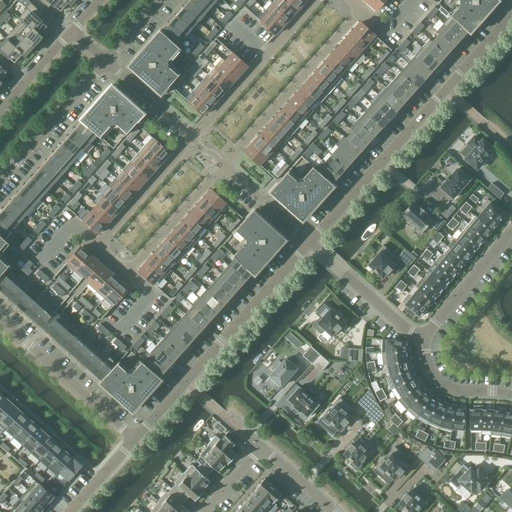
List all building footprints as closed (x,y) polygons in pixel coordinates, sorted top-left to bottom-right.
[(71,4),(72,4),(67,0),(38,0),(48,8),(49,8),(46,5),(50,1),(61,11),(69,2),(71,4)] [(199,22),(206,14),(191,0),(183,8),(199,22)] [(190,0),(191,0),(206,14),(213,6),(206,0),(190,0)] [(238,0),(235,4),(239,8),(243,3),(239,0),(238,0)] [(290,18),(297,10),(286,0),(273,0),(272,2),(290,18)] [(286,0),(297,10),(304,2),(302,0),(286,0)] [(370,0),(368,2),(377,10),(385,0),(370,0)] [(459,0),(460,5),(458,7),(458,6),(451,15),(449,13),(449,14),(471,33),(492,8),(490,6),(489,1),(493,1),(493,0),(491,0),(489,0),(459,0)] [(22,19),(21,19),(41,37),(42,37),(40,35),(47,26),(36,16),(40,12),(43,14),(30,2),(26,7),(31,12),(23,20),(22,19)] [(283,26),(290,18),(272,2),(265,10),(283,26)] [(435,6),(430,11),(435,15),(439,10),(435,6)] [(192,30),(199,22),(183,8),(176,16),(192,30)] [(258,19),(275,34),(283,26),(265,10),(258,19)] [(224,16),(229,19),(233,14),(229,11),(224,16)] [(426,16),(430,20),(435,15),(430,11),(426,16)] [(1,18),(5,21),(10,15),(6,12),(1,18)] [(470,33),(471,33),(449,14),(450,15),(444,23),(461,39),(468,31),(470,33)] [(176,16),(169,24),(185,38),(192,30),(176,16)] [(224,24),(229,19),(224,16),(220,21),(224,24)] [(34,46),(41,37),(21,19),(13,28),(34,46)] [(361,22),(353,31),(371,46),(378,38),(375,35),(361,22)] [(420,22),(416,27),(420,31),(425,26),(420,22)] [(461,39),(444,23),(436,31),(454,47),(461,39)] [(160,30),(181,49),(182,49),(178,46),(185,38),(169,24),(162,32),(160,30)] [(210,32),(214,36),(219,31),(214,27),(210,32)] [(412,32),(416,36),(420,31),(416,27),(412,32)] [(13,28),(5,37),(26,55),(34,46),(13,28)] [(181,50),(181,49),(160,30),(136,57),(138,60),(139,65),(135,65),(139,65),(139,70),(137,73),(161,95),(181,73),(180,73),(179,74),(170,67),(169,66),(168,61),(170,59),(180,48),(181,50)] [(346,39),(364,54),(360,51),(367,43),(371,47),(371,46),(353,31),(346,39)] [(429,39),(447,55),(454,47),(436,31),(440,34),(433,42),(429,39)] [(210,40),(214,36),(210,32),(206,37),(210,40)] [(0,56),(4,53),(15,63),(23,54),(25,56),(26,55),(5,37),(5,38),(7,39),(0,46),(0,57),(2,60),(3,59),(0,56)] [(346,39),(339,47),(357,63),(364,54),(346,39)] [(406,39),(402,43),(406,47),(410,42),(406,39)] [(440,63),(447,55),(429,39),(422,47),(440,63)] [(209,47),(212,50),(217,44),(214,41),(209,47)] [(196,48),(200,52),(204,47),(200,43),(196,48)] [(397,48),(401,52),(406,47),(402,43),(397,48)] [(212,50),(209,47),(203,53),(207,56),(212,50)] [(339,47),(332,55),(349,71),(357,63),(339,47)] [(433,71),(440,63),(422,47),(415,55),(433,71)] [(195,57),(200,52),(196,48),(191,53),(195,57)] [(381,55),(384,58),(389,53),(386,50),(381,55)] [(222,58),(240,74),(247,66),(233,53),(226,62),(222,58)] [(332,55),(325,63),(342,79),(342,78),(339,75),(345,68),(349,71),(332,55)] [(384,58),(381,55),(376,61),(379,64),(384,58)] [(391,63),(396,58),(392,55),(387,60),(391,63)] [(415,55),(408,63),(425,79),(433,71),(415,55)] [(194,63),(198,66),(203,60),(199,57),(194,63)] [(222,58),(215,67),(232,82),(240,74),(222,58)] [(198,66),(194,63),(189,69),(192,72),(198,66)] [(317,71),(335,87),(342,79),(325,63),(317,71)] [(384,63),(380,68),(384,71),(389,66),(384,63)] [(418,87),(425,79),(408,63),(400,71),(418,87)] [(366,71),(370,74),(375,69),(372,66),(366,71)] [(215,67),(208,75),(225,90),(232,82),(215,67)] [(376,72),(380,76),(384,71),(380,68),(376,72)] [(317,71),(310,79),(328,95),(335,87),(317,71)] [(370,74),(366,71),(361,77),(365,80),(370,74)] [(400,71),(393,79),(411,95),(418,87),(400,71)] [(180,79),(183,82),(188,76),(185,73),(180,79)] [(200,83),(218,98),(225,90),(208,75),(200,83)] [(183,82),(180,79),(175,85),(178,88),(183,82)] [(310,79),(303,87),(321,103),(328,95),(310,79)] [(370,79),(366,84),(370,87),(374,83),(370,79)] [(404,103),(411,95),(393,79),(386,87),(404,103)] [(352,88),(355,91),(361,85),(357,82),(352,88)] [(211,106),(218,98),(200,83),(193,91),(211,106)] [(361,89),(366,92),(370,87),(366,84),(361,89)] [(303,87),(296,95),(310,108),(317,100),(320,103),(321,103),(303,87)] [(386,87),(379,95),(397,111),(404,103),(386,87)] [(355,91),(352,88),(347,93),(350,96),(355,91)] [(105,92),(80,119),(102,138),(101,137),(109,127),(110,125),(116,125),(117,127),(125,134),(124,136),(145,113),(120,91),(118,94),(113,94),(113,90),(112,90),(112,94),(107,94),(105,92)] [(203,115),(204,114),(211,106),(193,91),(197,94),(189,102),(203,115)] [(303,116),(310,108),(296,95),(289,103),(306,119),(303,116)] [(356,95),(351,100),(356,104),(360,99),(356,95)] [(390,119),(397,111),(379,95),(372,104),(390,119)] [(338,104),(341,107),(346,101),(343,98),(338,104)] [(347,105),(351,108),(356,104),(351,100),(347,105)] [(289,103),(281,111),(299,127),(306,119),(289,103)] [(341,107),(338,104),(333,110),(336,113),(341,107)] [(390,119),(372,104),(365,112),(382,127),(390,119)] [(292,135),(299,127),(281,111),(274,120),(292,135)] [(337,116),(341,120),(345,115),(341,111),(337,116)] [(375,135),(382,127),(365,112),(357,120),(375,135)] [(323,120),(327,123),(332,117),(329,114),(323,120)] [(333,121),(337,125),(341,120),(337,116),(333,121)] [(102,138),(80,119),(82,121),(76,129),(91,143),(98,135),(102,138)] [(292,135),(274,120),(267,128),(281,140),(288,132),(292,135)] [(327,123),(323,120),(318,126),(322,129),(327,123)] [(357,120),(350,128),(368,143),(375,135),(357,120)] [(143,129),(147,125),(143,121),(139,125),(143,129)] [(327,127),(323,132),(327,136),(331,131),(327,127)] [(131,134),(134,137),(140,131),(136,128),(131,134)] [(274,148),(281,140),(267,128),(260,136),(274,148)] [(361,152),(368,143),(350,128),(354,131),(347,139),(343,136),(361,152)] [(76,129),(68,137),(84,151),(91,143),(76,129)] [(309,136),(312,139),(318,133),(314,130),(309,136)] [(318,137),(322,141),(327,136),(323,132),(318,137)] [(134,137),(131,134),(126,139),(129,142),(134,137)] [(260,136),(253,144),(267,156),(274,148),(260,136)] [(312,139),(309,136),(304,142),(307,145),(312,139)] [(343,136),(336,144),(354,160),(361,152),(343,136)] [(474,136),(468,144),(474,149),(466,158),(477,168),(494,149),(483,140),(481,142),(474,136)] [(68,137),(61,145),(77,159),(84,151),(68,137)] [(151,137),(144,145),(162,161),(170,153),(151,137)] [(313,143),(308,148),(312,152),(317,147),(313,143)] [(117,150),(120,153),(125,147),(122,144),(117,150)] [(259,165),(267,156),(253,144),(245,152),(259,165)] [(346,168),(354,160),(336,144),(339,147),(332,155),(346,168)] [(69,167),(77,159),(61,145),(54,153),(69,167)] [(144,145),(137,153),(155,169),(162,161),(144,145)] [(295,152),(298,155),(303,149),(300,146),(295,152)] [(111,152),(107,148),(102,153),(106,157),(111,152)] [(304,153),(308,157),(312,152),(308,148),(304,153)] [(120,153),(117,150),(112,156),(115,159),(120,153)] [(298,155),(295,152),(290,158),(293,161),(298,155)] [(54,153),(47,161),(62,175),(69,167),(54,153)] [(102,162),(106,157),(102,153),(98,158),(102,162)] [(137,153),(130,162),(148,177),(155,169),(137,153)] [(322,160),(321,160),(339,176),(346,168),(332,155),(325,163),(322,160)] [(102,166),(106,169),(111,163),(108,160),(102,166)] [(332,184),(339,176),(321,160),(315,168),(313,166),(313,167),(332,184)] [(55,183),(62,175),(47,161),(40,169),(55,183)] [(141,185),(148,177),(130,162),(123,170),(141,185)] [(280,168),(284,171),(289,165),(285,163),(280,168)] [(96,168),(92,164),(88,169),(92,173),(96,168)] [(106,169),(102,166),(97,172),(101,175),(106,169)] [(313,167),(303,178),(305,179),(303,181),(298,181),(297,180),(297,179),(288,172),(290,171),(289,170),(270,192),(294,214),(297,211),(302,211),(302,215),(303,215),(303,211),(308,211),(310,213),(325,196),(323,194),(332,184),(313,167)] [(275,174),(279,177),(284,171),(280,168),(275,174)] [(40,169),(32,177),(48,191),(55,183),(40,169)] [(88,178),(92,173),(88,169),(84,174),(88,178)] [(453,198),(469,180),(457,169),(451,176),(450,175),(447,180),(441,187),(453,198)] [(123,170),(116,178),(133,193),(141,185),(123,170)] [(88,182),(91,185),(97,179),(93,176),(88,182)] [(32,177),(25,185),(41,199),(48,191),(32,177)] [(126,201),(133,193),(116,178),(109,186),(126,201)] [(82,184),(78,181),(74,185),(78,189),(82,184)] [(91,185),(88,182),(83,188),(86,191),(91,185)] [(499,199),(504,193),(492,183),(487,188),(499,199)] [(34,207),(41,199),(25,185),(18,194),(34,207)] [(73,194),(78,189),(74,185),(69,190),(73,194)] [(119,210),(126,201),(109,186),(101,194),(119,210)] [(211,190),(204,198),(218,211),(226,203),(211,190)] [(74,198),(77,201),(82,195),(79,192),(74,198)] [(71,197),(67,193),(62,198),(66,202),(71,197)] [(11,202),(26,215),(34,207),(18,194),(11,202)] [(112,218),(119,210),(101,194),(105,197),(98,205),(112,218)] [(479,199),(472,194),(469,198),(475,203),(479,199)] [(72,207),(77,201),(74,198),(69,204),(72,207)] [(204,198),(197,207),(211,219),(218,211),(204,198)] [(484,210),(498,222),(505,214),(487,199),(480,207),(484,211),(484,210)] [(11,202),(4,210),(19,223),(26,215),(11,202)] [(419,207),(413,202),(401,214),(421,233),(430,223),(437,230),(446,221),(437,214),(432,219),(427,214),(427,213),(420,206),(419,207)] [(466,202),(460,210),(466,215),(472,207),(466,202)] [(61,208),(56,205),(52,210),(56,213),(61,208)] [(91,213),(105,226),(112,218),(98,205),(91,213)] [(204,227),(211,219),(197,207),(190,215),(204,227)] [(19,223),(4,210),(0,213),(0,220),(12,231),(19,223)] [(52,218),(56,213),(52,210),(48,214),(52,218)] [(80,218),(83,222),(97,234),(105,226),(91,213),(87,210),(80,218)] [(244,247),(235,257),(234,255),(234,256),(253,273),(262,262),(264,264),(279,248),(277,245),(276,240),(280,240),(280,239),(276,239),(276,234),(278,232),(254,210),(233,233),(234,233),(235,232),(243,239),(244,239),(245,240),(245,246),(244,248),(244,247)] [(484,211),(478,218),(477,218),(492,230),(498,222),(484,210),(484,211)] [(190,215),(182,223),(200,238),(197,235),(204,227),(190,215)] [(475,216),(469,224),(485,238),(492,230),(477,218),(478,218),(475,216)] [(232,223),(235,226),(240,220),(237,217),(232,223)] [(453,218),(447,225),(453,230),(459,223),(453,218)] [(0,235),(9,243),(5,239),(12,231),(0,220),(0,235)] [(46,225),(42,221),(38,226),(42,229),(46,225)] [(182,223),(175,231),(193,246),(200,238),(182,223)] [(227,229),(230,232),(235,226),(232,223),(227,229)] [(485,238),(469,224),(462,232),(464,234),(465,234),(479,246),(485,238)] [(38,234),(42,229),(38,226),(33,231),(38,234)] [(186,254),(193,246),(175,231),(168,239),(186,254)] [(443,236),(437,231),(431,239),(437,244),(443,236)] [(217,239),(221,242),(226,236),(222,233),(217,239)] [(464,234),(458,241),(472,253),(479,246),(465,234),(464,234)] [(0,249),(7,242),(9,243),(0,235),(0,275),(10,264),(8,266),(0,258),(0,249)] [(32,241),(28,237),(23,242),(27,245),(32,241)] [(179,263),(186,254),(168,239),(161,247),(179,263)] [(212,245),(215,248),(221,242),(217,239),(212,245)] [(451,249),(466,261),(472,253),(458,241),(452,249),(451,249)] [(23,250),(27,245),(23,242),(19,247),(23,250)] [(388,274),(392,269),(391,268),(395,263),(392,261),(396,257),(383,245),(376,252),(378,254),(373,259),(374,259),(369,265),(374,270),(374,271),(377,273),(383,278),(387,273),(388,274)] [(65,265),(74,272),(89,254),(81,247),(65,265)] [(178,263),(179,263),(161,247),(154,255),(171,271),(172,270),(168,267),(175,260),(178,263)] [(449,247),(443,255),(459,269),(466,261),(451,249),(452,249),(449,247)] [(215,253),(219,257),(223,252),(219,248),(215,253)] [(203,255),(206,258),(211,252),(208,249),(203,255)] [(397,258),(408,267),(415,258),(405,249),(397,258)] [(415,249),(411,254),(415,257),(419,252),(415,249)] [(427,249),(420,257),(426,262),(433,254),(427,249)] [(215,262),(219,257),(215,253),(210,258),(215,262)] [(98,262),(89,254),(74,272),(82,279),(98,262)] [(434,262),(438,265),(453,277),(459,269),(443,255),(441,254),(434,262)] [(25,264),(28,260),(23,255),(20,259),(25,264)] [(154,255),(146,263),(164,279),(171,271),(154,255)] [(198,261),(201,264),(206,258),(203,255),(198,261)] [(246,281),(253,273),(234,256),(233,256),(237,259),(230,267),(246,281)] [(28,260),(25,264),(29,268),(33,264),(28,260)] [(157,287),(164,279),(146,263),(139,271),(157,287)] [(0,289),(1,290),(15,275),(7,268),(10,265),(10,264),(0,275),(0,289)] [(205,264),(201,269),(205,273),(209,268),(205,264)] [(407,272),(413,277),(420,270),(414,265),(407,272)] [(432,273),(446,285),(453,277),(438,265),(432,273)] [(188,271),(192,274),(197,269),(194,266),(188,271)] [(88,284),(96,292),(112,274),(103,267),(88,284)] [(238,289),(246,281),(230,267),(223,275),(238,289)] [(205,273),(201,269),(196,274),(200,278),(205,273)] [(41,278),(44,274),(40,270),(36,274),(41,278)] [(183,277),(187,280),(192,274),(188,271),(183,277)] [(430,271),(423,278),(423,279),(440,293),(446,285),(432,273),(430,271)] [(49,278),(44,274),(41,278),(46,282),(49,278)] [(96,292),(104,299),(120,281),(112,274),(96,292)] [(1,290),(9,298),(23,283),(15,275),(1,290)] [(231,297),(238,289),(223,275),(216,283),(231,297)] [(62,285),(65,282),(59,277),(56,280),(62,285)] [(423,279),(423,278),(422,277),(415,285),(433,301),(440,293),(423,279)] [(401,280),(394,288),(400,293),(407,285),(401,280)] [(120,281),(104,299),(107,296),(115,303),(128,289),(120,281)] [(190,281),(186,285),(190,289),(195,284),(190,281)] [(67,291),(70,287),(65,282),(62,285),(67,291)] [(174,287),(178,290),(183,285),(179,282),(174,287)] [(31,290),(23,283),(9,298),(17,305),(31,290)] [(209,291),(224,305),(231,297),(216,283),(209,291)] [(57,293),(61,288),(56,284),(52,288),(57,293)] [(190,289),(186,285),(182,290),(186,294),(190,289)] [(415,285),(408,293),(427,308),(433,301),(415,285)] [(169,293),(172,296),(178,290),(174,287),(169,293)] [(65,293),(61,288),(57,293),(62,297),(65,293)] [(17,305),(25,312),(39,297),(31,290),(17,305)] [(217,313),(224,305),(209,291),(202,299),(217,313)] [(175,298),(179,302),(183,297),(179,293),(175,298)] [(420,317),(427,308),(408,293),(402,301),(407,306),(404,310),(412,316),(415,312),(420,317)] [(25,312),(33,319),(47,304),(39,297),(25,312)] [(84,305),(87,302),(81,297),(78,300),(84,305)] [(210,321),(217,313),(202,299),(194,307),(210,321)] [(76,302),(73,307),(78,311),(81,307),(76,302)] [(90,310),(93,307),(87,302),(84,305),(90,310)] [(55,311),(47,304),(33,319),(41,327),(55,311)] [(169,305),(164,310),(169,313),(173,309),(169,305)] [(194,307),(187,315),(203,329),(210,321),(194,307)] [(98,318),(101,314),(95,309),(92,312),(98,318)] [(320,320),(319,318),(312,326),(321,334),(324,330),(332,336),(336,331),(337,332),(341,327),(340,326),(344,322),(339,317),(340,317),(337,314),(336,315),(330,309),(325,315),(320,320)] [(86,318),(89,314),(84,310),(81,314),(86,318)] [(169,313),(164,310),(160,315),(164,318),(169,313)] [(94,318),(89,314),(86,318),(91,323),(94,318)] [(45,330),(54,338),(67,322),(59,315),(45,330)] [(196,337),(203,329),(187,315),(180,323),(196,337)] [(155,321),(150,326),(154,329),(159,325),(155,321)] [(54,338),(62,345),(75,329),(67,322),(54,338)] [(188,345),(196,337),(180,323),(173,331),(188,345)] [(102,333),(106,328),(101,324),(97,328),(102,333)] [(154,329),(150,326),(146,331),(150,334),(154,329)] [(110,333),(106,328),(102,333),(107,337),(110,333)] [(62,345),(70,352),(84,337),(75,329),(62,345)] [(181,353),(188,345),(173,331),(166,339),(181,353)] [(70,352),(78,359),(92,344),(84,337),(70,352)] [(140,337),(136,342),(140,346),(144,341),(140,337)] [(118,347),(122,343),(117,338),(113,343),(118,347)] [(174,361),(181,353),(166,339),(159,347),(174,361)] [(382,339),(381,352),(406,352),(409,352),(409,347),(406,347),(407,342),(382,339)] [(140,346),(136,342),(132,347),(136,350),(140,346)] [(127,347),(122,343),(118,347),(123,351),(127,347)] [(78,359),(86,366),(100,351),(92,344),(78,359)] [(167,369),(174,361),(159,347),(151,356),(167,369)] [(320,355),(311,347),(303,356),(312,364),(320,355)] [(362,349),(349,348),(348,361),(361,362),(362,349)] [(86,366),(94,374),(108,358),(100,351),(86,366)] [(407,361),(410,361),(410,356),(407,356),(406,352),(381,352),(383,366),(387,365),(387,364),(407,361)] [(312,364),(321,372),(329,363),(320,355),(312,364)] [(160,377),(167,369),(151,356),(144,363),(141,360),(140,360),(162,379),(160,377)] [(100,383),(119,361),(116,365),(108,358),(94,374),(102,380),(100,383)] [(296,369),(285,359),(270,376),(282,386),(296,369)] [(120,362),(119,361),(100,383),(124,405),(127,402),(132,402),(132,406),(133,405),(133,402),(138,401),(140,404),(162,379),(140,360),(142,362),(135,370),(133,372),(128,372),(126,371),(118,363),(120,362)] [(387,364),(387,365),(391,376),(410,369),(410,370),(413,369),(411,364),(408,365),(407,361),(387,364)] [(391,390),(396,388),(395,387),(413,378),(416,377),(414,372),(411,373),(410,370),(410,369),(391,376),(386,377),(391,390)] [(395,387),(396,388),(402,397),(418,385),(418,386),(421,384),(418,380),(415,381),(413,378),(395,387)] [(421,389),(418,386),(418,385),(402,397),(410,406),(410,407),(424,392),(424,393),(426,390),(423,387),(421,389)] [(294,405),(293,407),(299,412),(300,411),(307,417),(318,404),(313,400),(316,396),(307,388),(304,391),(299,387),(287,400),(294,405)] [(377,397),(384,393),(382,388),(375,392),(377,397)] [(366,414),(377,402),(370,389),(358,402),(368,411),(366,414)] [(410,407),(410,406),(406,410),(417,419),(419,415),(419,414),(431,398),(433,396),(429,393),(427,395),(424,393),(424,392),(410,407)] [(384,393),(377,397),(380,401),(387,398),(384,393)] [(4,397),(0,401),(0,418),(13,405),(4,397)] [(352,409),(339,397),(332,405),(334,406),(330,411),(328,410),(320,418),(328,425),(330,422),(331,423),(330,423),(333,426),(334,425),(339,430),(343,425),(344,426),(349,421),(347,420),(352,416),(349,413),(352,409)] [(419,415),(429,421),(439,403),(440,400),(436,398),(435,400),(431,398),(419,414),(419,415)] [(384,414),(377,402),(366,414),(376,423),(384,414)] [(429,421),(427,425),(439,430),(447,406),(448,404),(444,402),(443,405),(439,403),(429,421)] [(447,406),(439,430),(452,433),(453,429),(452,428),(456,409),(457,406),(452,404),(451,407),(447,406)] [(13,405),(0,418),(0,425),(5,430),(21,412),(13,405)] [(460,409),(456,409),(452,428),(453,429),(465,430),(465,406),(460,406),(460,409)] [(481,409),(482,409),(482,406),(474,406),(474,409),(470,409),(470,429),(481,429),(481,409)] [(486,409),(482,409),(481,409),(481,429),(491,430),(493,410),(494,407),(486,406),(486,409)] [(491,430),(490,435),(501,436),(502,431),(501,431),(505,412),(505,409),(498,407),(497,410),(493,410),(491,430)] [(509,412),(505,412),(501,431),(502,431),(511,433),(511,431),(511,409),(509,409),(509,412)] [(21,412),(5,430),(14,438),(30,420),(21,412)] [(393,423),(399,418),(395,414),(389,420),(393,423)] [(399,418),(393,423),(397,427),(403,421),(399,418)] [(30,420),(14,438),(22,445),(38,427),(30,420)] [(393,424),(388,429),(394,435),(399,430),(393,424)] [(38,427),(22,445),(31,453),(47,435),(38,427)] [(424,432),(419,430),(415,437),(420,439),(424,432)] [(428,434),(424,432),(420,439),(425,441),(428,434)] [(47,435),(31,453),(39,460),(55,442),(47,435)] [(207,445),(228,464),(237,454),(236,454),(231,449),(234,445),(235,445),(235,444),(225,435),(224,436),(225,436),(221,440),(216,436),(207,445)] [(350,464),(357,471),(365,462),(363,461),(368,456),(369,457),(376,450),(367,442),(364,446),(356,440),(352,444),(351,443),(347,448),(348,449),(344,454),(349,458),(349,459),(352,461),(350,464)] [(55,442),(39,460),(48,468),(64,450),(55,442)] [(228,464),(207,445),(208,446),(200,455),(201,456),(196,460),(210,473),(214,468),(219,472),(220,472),(219,471),(227,463),(227,464),(228,464)] [(403,454),(394,447),(388,454),(389,456),(385,460),(383,459),(376,468),(383,474),(385,472),(386,472),(389,475),(394,479),(398,475),(399,476),(404,471),(403,470),(407,465),(400,458),(403,454)] [(427,448),(418,457),(423,461),(431,452),(427,448)] [(431,452),(423,461),(428,466),(439,453),(434,449),(431,452)] [(64,450),(48,468),(56,476),(72,458),(64,450)] [(72,458),(56,476),(57,476),(60,472),(68,480),(81,465),(72,458)] [(206,477),(210,473),(196,460),(196,461),(200,464),(196,468),(192,464),(184,473),(183,473),(203,491),(204,491),(203,490),(203,491),(203,490),(210,482),(211,481),(206,477)] [(470,463),(454,481),(474,498),(489,480),(470,463)] [(195,501),(203,491),(183,473),(174,482),(176,484),(172,488),(185,500),(190,496),(195,500),(194,501),(195,501)] [(256,487),(276,505),(277,505),(274,502),(282,493),(281,493),(265,479),(265,478),(256,487)] [(35,481),(27,490),(45,506),(53,497),(41,486),(35,481)] [(257,489),(250,497),(266,511),(270,511),(276,505),(256,487),(256,488),(256,489),(256,488),(257,489)] [(168,493),(166,491),(158,501),(170,511),(185,511),(187,510),(187,509),(186,509),(181,505),(185,500),(172,488),(168,493)] [(431,499),(422,491),(419,495),(412,489),(407,493),(406,492),(402,498),(403,499),(399,503),(404,508),(407,511),(407,510),(408,511),(416,511),(418,510),(423,505),(425,506),(431,499)] [(31,493),(24,501),(35,511),(39,511),(45,506),(27,490),(31,493)] [(249,511),(266,511),(250,497),(242,505),(249,511)] [(481,499),(475,505),(480,510),(486,504),(481,499)] [(35,511),(24,501),(16,510),(18,511),(35,511)] [(170,511),(158,501),(159,502),(151,511),(150,511),(170,511)]
